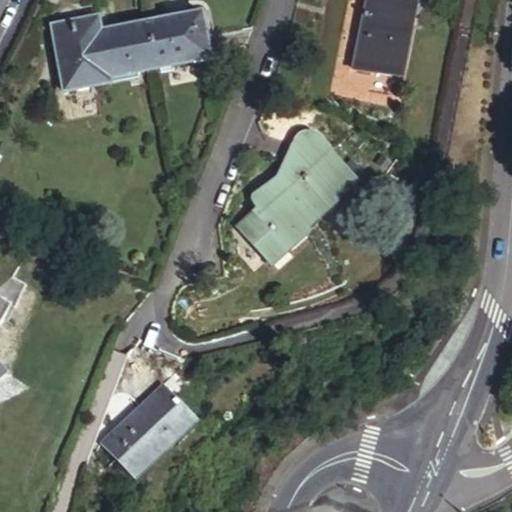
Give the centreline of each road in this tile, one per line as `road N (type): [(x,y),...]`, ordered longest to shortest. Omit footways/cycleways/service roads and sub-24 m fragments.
road 1 (residential): [(280,0),(173,280),(145,327)]
road 2 (tertiary): [(511,226),(485,352),(434,472)]
road 3 (unknown): [(145,327),(123,351),(56,511)]
road 4 (tertiary): [(434,472),(347,454),(311,471),(286,511)]
